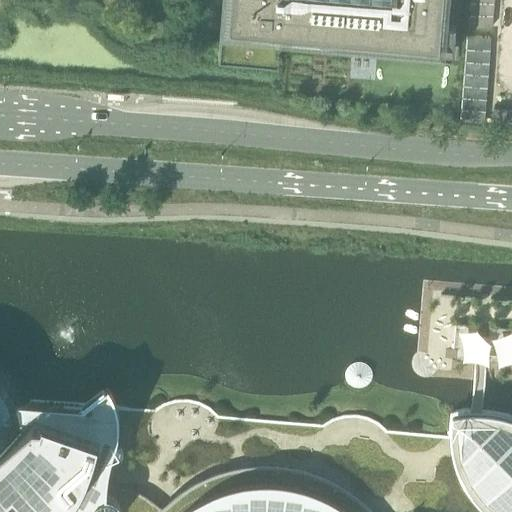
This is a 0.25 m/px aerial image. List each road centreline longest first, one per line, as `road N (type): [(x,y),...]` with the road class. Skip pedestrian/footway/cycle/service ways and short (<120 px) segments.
road 1 (secondary): [(0,163),(511,203)]
road 2 (secondary): [(511,157),(0,119)]
